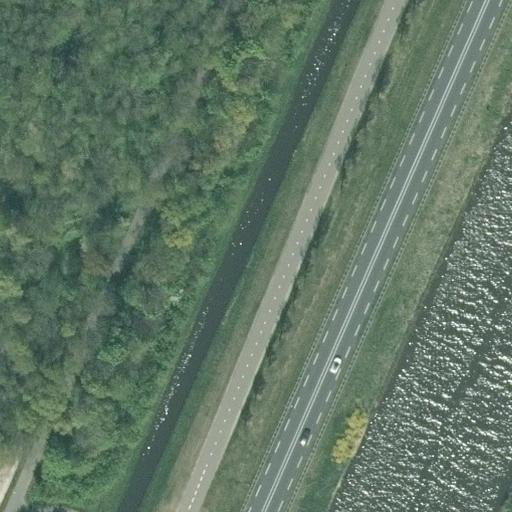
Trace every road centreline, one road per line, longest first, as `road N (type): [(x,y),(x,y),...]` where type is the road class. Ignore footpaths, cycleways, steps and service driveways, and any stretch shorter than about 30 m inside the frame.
road 1 (primary): [(263,511),(487,0)]
road 2 (unclassified): [(187,511),(395,0)]
